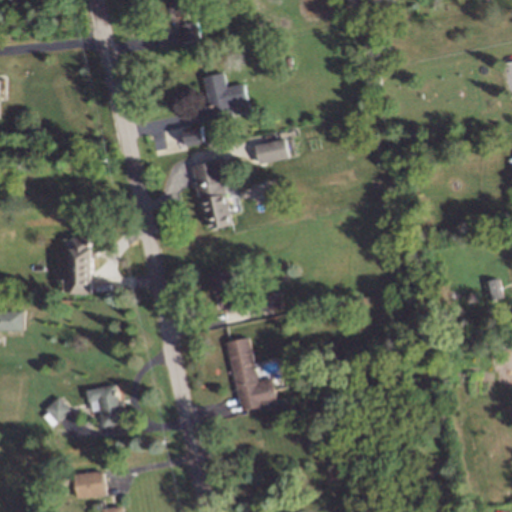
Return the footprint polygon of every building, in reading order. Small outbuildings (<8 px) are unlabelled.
[(172,0),(174,10),(191,8),(189,0),(172,0)] [(178,23),(197,19),(200,35),(182,39),(178,23)] [(205,73),(225,69),(228,84),(245,80),(250,97),(232,101),(234,112),(210,119),(206,103),(211,102),(205,73)] [(184,128),(203,124),(206,140),(188,143),(184,128)] [(257,141),(286,135),(290,154),(261,160),(257,141)] [(193,163),(220,157),(234,221),(212,225),(211,219),(209,219),(205,204),(207,203),(205,197),(201,198),(193,163)] [(73,237),(73,293),(95,293),(95,249),(94,249),(94,237),(73,237)] [(238,307),(231,269),(213,272),(219,310),(238,307)] [(495,298),(502,296),(497,278),(490,280),(495,298)] [(0,328),(23,329),(23,310),(0,309),(0,328)] [(228,341),(243,410),(280,402),(274,376),(260,379),(251,336),(228,341)] [(89,388),(93,411),(102,409),(105,426),(127,422),(120,383),(89,388)] [(72,409),(61,397),(43,413),(54,425),(72,409)] [(75,474),(80,498),(107,493),(103,468),(75,474)]
